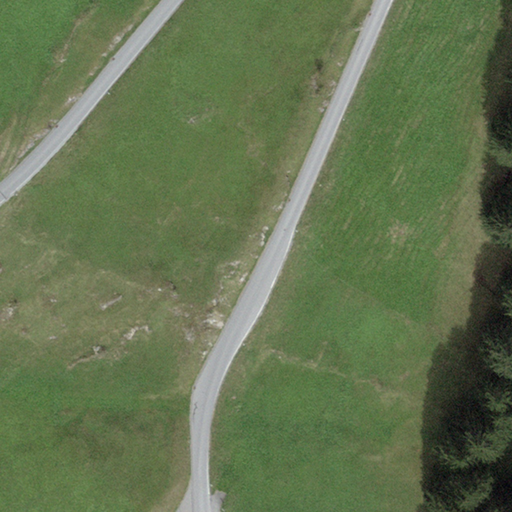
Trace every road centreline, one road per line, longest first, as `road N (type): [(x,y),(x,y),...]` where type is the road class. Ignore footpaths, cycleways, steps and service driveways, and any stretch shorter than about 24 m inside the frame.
road 1 (unclassified): [(200,511),(199,433),(210,382),(385,0)]
road 2 (unclassified): [(172,0),(0,194)]
